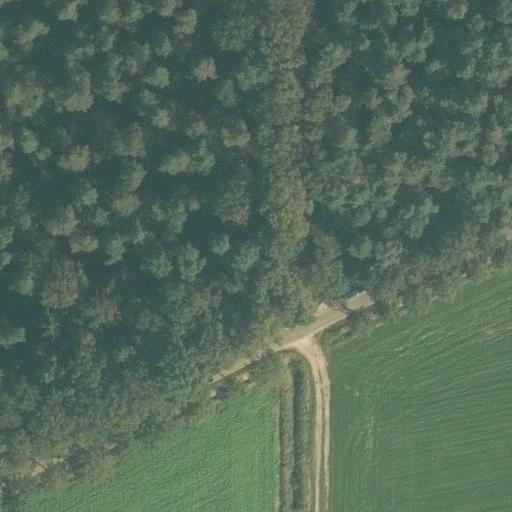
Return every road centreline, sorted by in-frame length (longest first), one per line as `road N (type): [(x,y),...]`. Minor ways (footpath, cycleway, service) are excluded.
road 1 (unclassified): [(0,484),(511,235)]
road 2 (track): [(305,0),(320,511)]
